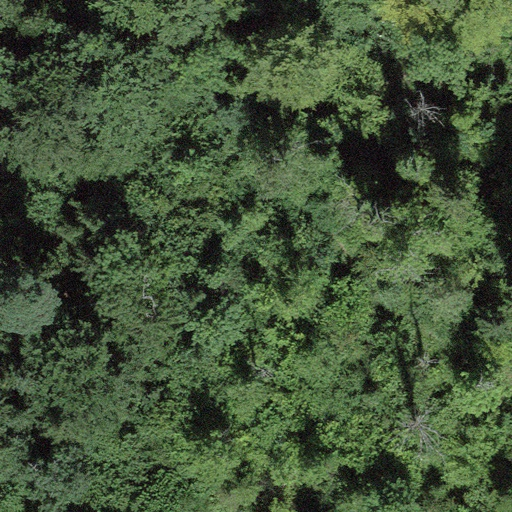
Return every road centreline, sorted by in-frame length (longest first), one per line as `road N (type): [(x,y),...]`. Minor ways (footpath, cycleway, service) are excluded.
road 1 (track): [(511,391),(401,305),(104,0)]
road 2 (track): [(0,165),(125,173),(401,305)]
